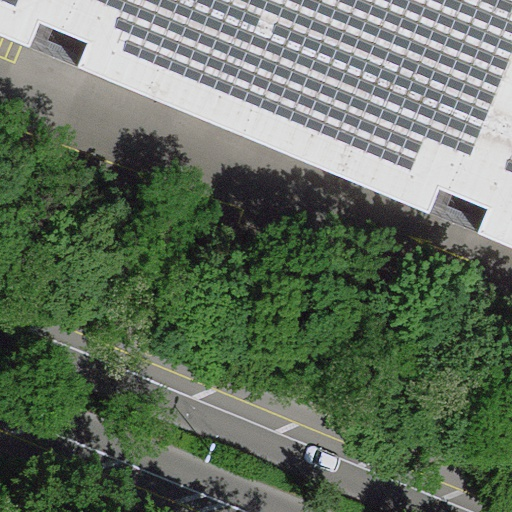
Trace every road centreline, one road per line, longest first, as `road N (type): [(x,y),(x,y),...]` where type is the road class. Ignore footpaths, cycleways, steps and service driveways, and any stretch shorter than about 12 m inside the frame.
road 1 (secondary): [(485,511),(0,313)]
road 2 (secondary): [(0,409),(249,511)]
